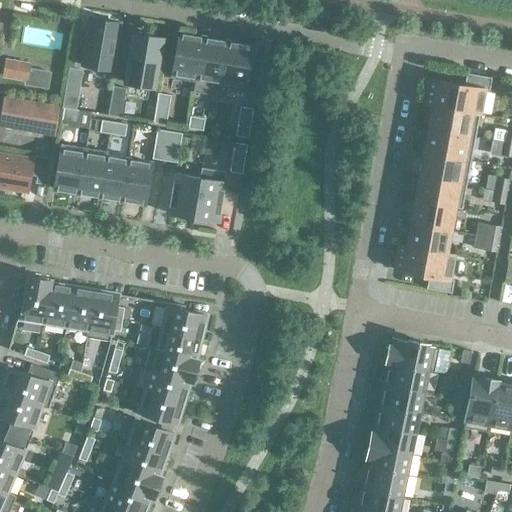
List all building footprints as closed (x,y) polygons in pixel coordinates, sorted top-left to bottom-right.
[(82,66),(112,71),(120,24),(90,19),(82,66)] [(161,38),(134,34),(126,83),(153,88),(161,38)] [(194,92),(204,38),(179,34),(171,78),(195,82),(193,92),(194,92)] [(227,42),(204,38),(194,92),(218,96),(227,42)] [(244,91),(252,46),(227,42),(218,96),(219,96),(220,87),(244,91)] [(26,80),(29,64),(6,60),(3,76),(26,80)] [(480,114),(484,90),(489,91),(492,78),(467,73),(464,86),(430,79),(426,105),(427,105),(433,106),(433,105),(480,114)] [(126,89),(113,87),(108,115),(121,118),(126,89)] [(166,124),(171,95),(158,93),(153,122),(166,124)] [(5,98),(0,125),(54,135),(59,107),(5,98)] [(475,137),(479,115),(480,114),(433,105),(433,106),(429,129),(475,137)] [(248,138),(253,109),(240,107),(235,136),(248,138)] [(76,122),(79,110),(64,108),(62,120),(76,122)] [(203,131),(205,119),(190,116),(188,128),(203,131)] [(112,122),(97,119),(95,131),(110,134),(112,122)] [(125,136),(127,124),(112,122),(110,134),(125,136)] [(165,161),(170,131),(157,129),(152,159),(165,161)] [(471,161),(475,137),(429,129),(424,152),(471,161)] [(177,163),(182,133),(170,131),(165,161),(177,163)] [(17,148),(39,149),(39,139),(17,138),(17,148)] [(242,174),(247,145),(235,142),(229,172),(242,174)] [(511,157),(511,144),(505,143),(503,156),(511,157)] [(78,193),(85,148),(61,144),(54,189),(78,193)] [(99,196),(107,152),(85,148),(78,193),(99,196)] [(121,200),(127,160),(107,156),(108,152),(107,152),(99,196),(121,200)] [(466,185),(471,161),(424,152),(420,176),(466,185)] [(0,185),(27,190),(31,160),(0,155),(0,185)] [(145,204),(152,164),(127,160),(121,200),(145,204)] [(217,222),(226,172),(201,168),(200,178),(192,221),(193,221),(194,218),(217,222)] [(192,221),(200,178),(175,174),(168,213),(192,217),(192,221)] [(462,209),(466,185),(420,176),(415,200),(455,207),(455,208),(462,209)] [(506,192),(508,179),(499,177),(497,190),(506,192)] [(504,205),(506,192),(497,190),(494,203),(504,205)] [(451,230),(455,208),(455,207),(415,200),(411,223),(451,230)] [(446,253),(451,230),(411,223),(407,246),(407,247),(446,254),(446,253)] [(497,239),(500,226),(490,225),(488,237),(497,239)] [(495,252),(497,239),(488,237),(486,250),(495,252)] [(449,280),(454,254),(446,253),(446,254),(407,247),(407,246),(401,245),(400,244),(395,270),(429,276),(426,290),(451,295),(454,281),(449,280)] [(43,323),(50,281),(28,277),(21,319),(43,323)] [(65,326),(72,287),(50,283),(51,281),(50,281),(43,323),(65,326)] [(87,337),(94,291),(72,287),(65,326),(87,330),(86,337),(87,337)] [(110,341),(118,295),(94,291),(87,337),(110,341)] [(201,339),(207,316),(184,310),(185,306),(169,303),(162,329),(201,339)] [(122,320),(124,308),(116,306),(114,318),(122,320)] [(120,331),(122,320),(114,318),(112,330),(120,331)] [(199,360),(196,359),(201,339),(162,329),(152,327),(148,347),(150,348),(198,361),(199,360)] [(386,361),(434,371),(439,349),(427,346),(427,344),(409,340),(409,342),(393,339),(392,346),(390,346),(386,361)] [(36,359),(38,352),(27,348),(24,355),(36,359)] [(119,362),(122,350),(115,348),(111,360),(119,362)] [(193,381),(198,361),(150,348),(144,368),(193,381)] [(463,350),(460,362),(469,364),(471,351),(463,350)] [(47,363),(50,356),(38,352),(36,359),(47,363)] [(116,373),(119,362),(111,360),(108,371),(116,373)] [(384,383),(423,390),(427,370),(434,372),(434,371),(386,361),(386,362),(389,362),(384,383)] [(1,391),(49,407),(60,374),(31,364),(27,374),(9,368),(1,391)] [(190,382),(192,382),(193,381),(144,368),(144,369),(151,371),(145,390),(184,402),(190,382)] [(67,376),(78,381),(78,380),(81,373),(69,369),(67,376)] [(92,377),(81,373),(78,380),(89,384),(92,377)] [(110,392),(114,381),(106,378),(103,390),(110,392)] [(487,432),(496,380),(482,378),(481,380),(472,378),(463,428),(487,432)] [(496,380),(487,432),(488,432),(489,425),(511,429),(511,421),(511,383),(507,382),(505,384),(497,383),(497,380),(496,380)] [(423,390),(384,383),(380,404),(418,412),(423,390)] [(454,397),(462,399),(465,387),(457,385),(454,397)] [(139,413),(177,424),(184,402),(145,390),(139,413)] [(48,408),(49,407),(1,391),(0,394),(0,415),(11,420),(7,431),(30,439),(42,406),(48,408)] [(462,399),(454,397),(452,409),(460,410),(462,399)] [(418,412),(380,404),(376,425),(414,433),(418,412)] [(97,432),(101,420),(93,417),(89,429),(97,432)] [(166,456),(174,434),(136,420),(128,443),(166,456)] [(414,433),(376,425),(374,433),(372,433),(369,445),(410,454),(414,433)] [(447,440),(455,441),(457,429),(449,428),(447,440)] [(0,466),(15,473),(30,439),(7,431),(3,442),(0,440),(0,466)] [(90,450),(95,439),(87,436),(83,447),(90,450)] [(455,441),(447,440),(444,451),(453,453),(455,441)] [(159,475),(166,456),(128,443),(121,462),(161,477),(162,476),(159,475)] [(410,454),(369,445),(366,458),(369,459),(367,467),(405,475),(410,454)] [(86,461),(90,450),(83,447),(78,459),(86,461)] [(153,497),(161,477),(121,462),(114,482),(153,497)] [(478,479),(481,467),(469,464),(466,476),(478,479)] [(7,493),(15,473),(0,466),(0,490),(16,497),(16,496),(7,493)] [(502,477),(503,469),(492,466),(490,474),(502,477)] [(405,475),(367,467),(362,488),(401,496),(405,475)] [(511,470),(503,469),(502,477),(511,478),(511,470)] [(445,483),(453,485),(455,473),(443,470),(441,483),(445,483)] [(69,486),(74,475),(67,472),(62,483),(69,486)] [(497,490),(498,482),(486,480),(484,492),(496,494),(497,490)] [(131,511),(144,511),(151,497),(153,498),(153,497),(114,482),(106,501),(131,511)] [(508,492),(510,484),(498,482),(497,490),(508,492)] [(64,497),(69,486),(62,483),(58,492),(57,494),(64,497)] [(453,485),(445,483),(443,495),(451,496),(453,485)] [(397,511),(401,496),(362,488),(358,509),(370,511),(397,511)] [(58,492),(51,489),(46,500),(54,503),(57,494),(58,492)] [(9,511),(16,497),(0,490),(0,511),(9,511)] [(131,511),(106,501),(101,511),(131,511)]
